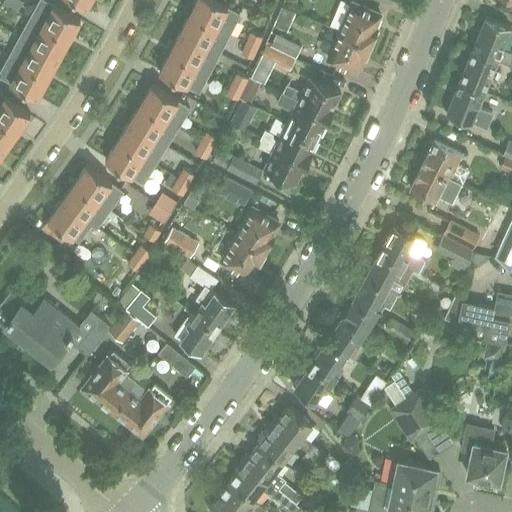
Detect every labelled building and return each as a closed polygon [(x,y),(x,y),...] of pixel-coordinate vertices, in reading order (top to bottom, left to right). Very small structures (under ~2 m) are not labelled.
[(23,0),(4,0),(4,1),(18,9),(23,0)] [(39,3),(31,17),(69,38),(79,19),(80,19),(80,18),(53,3),(53,4),(46,0),(39,0),(38,3),(39,3)] [(237,19),(240,13),(228,6),(216,0),(196,0),(190,12),(229,32),(236,18),(237,19)] [(341,29),(371,42),(378,27),(375,25),(381,13),(353,1),(341,29)] [(222,46),(229,32),(190,12),(180,31),(220,52),(222,46)] [(511,51),(502,47),(511,26),(486,16),(473,48),(498,58),(511,64),(511,51)] [(59,57),(69,38),(31,17),(24,30),(23,30),(20,35),(59,57)] [(364,58),(371,42),(341,29),(329,58),(356,70),(362,57),(364,58)] [(217,57),(220,52),(180,31),(170,50),(209,70),(216,57),(217,57)] [(251,31),(246,41),(257,46),(262,35),(251,31)] [(267,43),(295,56),(300,44),(273,31),(267,43)] [(59,57),(20,35),(17,40),(18,41),(10,54),(48,76),(59,57)] [(246,41),(241,52),(253,57),(257,46),(246,41)] [(289,68),(295,56),(267,43),(262,55),(289,68)] [(484,92),(498,58),(473,48),(459,81),(484,92)] [(202,84),(209,70),(170,50),(160,69),(159,70),(187,84),(199,90),(203,84),(202,84)] [(38,94),(48,76),(10,54),(3,68),(2,67),(0,70),(0,73),(11,80),(38,96),(38,95),(38,94)] [(237,72),(232,82),(243,88),(248,78),(237,72)] [(243,90),(254,96),(261,81),(250,76),(247,82),(243,90)] [(283,91),(330,114),(341,92),(309,76),(300,94),(296,92),(296,87),(287,83),(283,91)] [(479,106),(484,92),(459,81),(447,112),(472,123),(473,120),(487,126),(493,112),(479,106)] [(232,82),(227,92),(238,98),(243,88),(232,82)] [(140,102),(177,125),(186,112),(186,113),(190,107),(178,100),(178,99),(152,83),(151,84),(152,84),(140,102)] [(0,118),(17,131),(29,114),(30,114),(30,113),(5,95),(0,91),(0,118)] [(319,137),(330,114),(283,91),(282,91),(276,104),(292,112),(287,121),(319,137)] [(169,138),(177,125),(140,102),(129,121),(167,144),(170,139),(169,138)] [(0,145),(5,149),(17,131),(0,118),(0,145)] [(164,149),(167,144),(129,121),(117,139),(155,162),(163,149),(164,149)] [(319,137),(287,121),(278,139),(274,137),(273,132),(265,128),(261,136),(307,159),(319,137)] [(207,130),(201,140),(211,146),(217,136),(207,130)] [(296,182),(307,159),(261,136),(257,144),(272,151),(264,166),(296,182)] [(469,169),(457,163),(462,151),(435,138),(423,163),(450,176),(450,177),(462,183),(469,169)] [(146,175),(155,162),(117,139),(106,157),(105,158),(132,175),(132,174),(144,181),(147,176),(146,175)] [(201,140),(195,151),(206,156),(211,146),(201,140)] [(511,142),(508,140),(502,152),(511,156),(511,142)] [(234,156),(218,148),(211,161),(227,169),(234,156)] [(511,157),(505,155),(501,166),(511,170),(511,157)] [(232,172),(254,183),(261,169),(234,156),(227,169),(230,170),(232,172)] [(112,182),(87,163),(86,164),(74,182),(109,207),(118,195),(119,195),(123,190),(112,182)] [(438,201),(450,177),(450,176),(423,163),(411,187),(438,201)] [(184,167),(178,177),(188,183),(194,173),(184,167)] [(243,204),(251,189),(226,176),(218,192),(243,204)] [(178,177),(172,187),(182,193),(188,183),(178,177)] [(100,220),(109,207),(74,182),(61,199),(97,225),(101,220),(100,220)] [(185,203),(195,208),(200,200),(190,194),(185,203)] [(96,226),(97,225),(61,199),(49,216),(48,216),(48,217),(48,218),(42,225),(62,240),(68,232),(72,235),(73,235),(79,239),(83,234),(82,233),(90,222),(96,226)] [(238,232),(266,249),(275,234),(272,233),(279,221),(253,206),(238,232)] [(478,236),(450,221),(443,233),(472,248),(478,236)] [(150,223),(144,233),(154,239),(161,229),(150,223)] [(427,243),(416,236),(394,225),(389,235),(387,234),(381,244),(383,245),(380,250),(405,264),(418,271),(426,259),(420,256),(427,243)] [(495,256),(510,270),(511,269),(510,269),(508,267),(511,257),(511,230),(507,229),(495,256)] [(170,230),(164,240),(188,257),(195,247),(170,230)] [(257,264),(266,249),(238,232),(222,259),(248,274),(255,262),(257,264)] [(445,235),(438,247),(469,265),(473,251),(445,235)] [(141,244),(134,253),(144,260),(151,251),(141,244)] [(372,265),(366,276),(387,288),(394,274),(397,276),(405,264),(380,250),(377,256),(376,255),(370,264),(372,265)] [(134,253),(128,262),(137,269),(144,260),(134,253)] [(191,276),(199,264),(189,258),(181,269),(191,276)] [(228,313),(235,303),(214,289),(220,279),(199,265),(191,276),(206,286),(197,300),(201,303),(195,312),(218,328),(222,323),(224,324),(230,315),(228,313)] [(347,309),(343,315),(343,316),(356,323),(360,316),(364,319),(369,311),(377,314),(383,302),(390,306),(397,293),(387,288),(366,276),(361,285),(359,284),(354,294),(356,295),(353,301),(352,300),(347,309)] [(127,307),(142,320),(148,325),(157,315),(144,304),(151,296),(141,288),(135,295),(127,289),(119,300),(128,306),(127,307)] [(88,354),(112,323),(92,308),(79,325),(44,297),(34,310),(23,302),(24,300),(11,289),(0,303),(0,307),(10,316),(5,322),(52,359),(69,338),(88,354)] [(511,292),(498,290),(494,307),(462,300),(456,330),(488,338),(506,341),(511,319),(511,292)] [(124,343),(142,320),(127,307),(108,331),(124,343)] [(192,309),(175,333),(202,352),(209,342),(210,343),(217,334),(215,333),(218,328),(195,312),(192,309)] [(372,323),(377,314),(369,311),(364,319),(360,316),(356,323),(343,316),(340,320),(339,319),(332,328),(334,330),(328,339),(347,353),(353,357),(361,345),(358,343),(371,323),(372,323)] [(413,331),(389,317),(382,329),(406,343),(413,331)] [(379,332),(377,331),(376,333),(370,342),(384,350),(385,348),(391,339),(379,332)] [(488,338),(484,357),(492,359),(502,361),(506,341),(488,338)] [(339,365),(347,353),(328,339),(321,349),(319,348),(313,357),(315,358),(311,363),(334,379),(342,367),(339,365)] [(114,409),(136,381),(124,371),(131,362),(114,349),(110,354),(109,353),(84,385),(100,398),(100,399),(110,407),(111,407),(114,409)] [(197,365),(181,352),(171,364),(187,377),(197,365)] [(502,361),(492,359),(489,376),(498,378),(502,361)] [(326,391),(334,379),(311,363),(308,368),(306,367),(300,376),(302,377),(295,387),(315,401),(316,398),(326,405),(333,395),(326,391)] [(136,381),(114,409),(116,411),(115,411),(126,420),(127,419),(143,432),(168,401),(168,400),(172,395),(155,382),(148,390),(136,381)] [(427,429),(437,422),(439,421),(421,393),(409,401),(427,429)] [(368,405),(355,396),(345,411),(358,420),(368,405)] [(396,409),(415,437),(416,436),(427,429),(409,401),(396,409)] [(326,453),(303,435),(313,423),(289,404),(280,415),(277,413),(271,421),(298,442),(307,449),(307,450),(320,461),(326,453)] [(505,430),(511,431),(511,430),(511,410),(509,410),(504,414),(502,424),(505,430)] [(283,461),(298,442),(271,421),(265,429),(268,431),(259,442),(283,461)] [(467,422),(462,447),(472,450),(469,464),(467,473),(476,475),(481,476),(481,480),(496,484),(497,479),(500,480),(507,448),(491,444),(494,428),(467,422)] [(275,470),(283,461),(259,442),(251,453),(248,451),(242,459),(268,479),(268,480),(297,503),(303,496),(285,482),(287,479),(275,470)] [(314,468),(320,461),(307,450),(301,457),(314,468)] [(268,480),(268,479),(242,459),(236,466),(238,468),(230,479),(254,498),(254,497),(262,487),(293,511),(297,511),(302,506),(297,503),(268,480)] [(394,483),(432,491),(433,485),(437,486),(441,471),(436,470),(437,467),(399,459),(394,483)] [(262,511),(266,507),(254,497),(254,498),(230,479),(211,503),(222,511),(262,511)] [(432,491),(394,483),(378,480),(372,509),(387,511),(393,511),(394,508),(412,511),(427,511),(428,511),(431,511),(435,498),(431,497),(432,491)]
